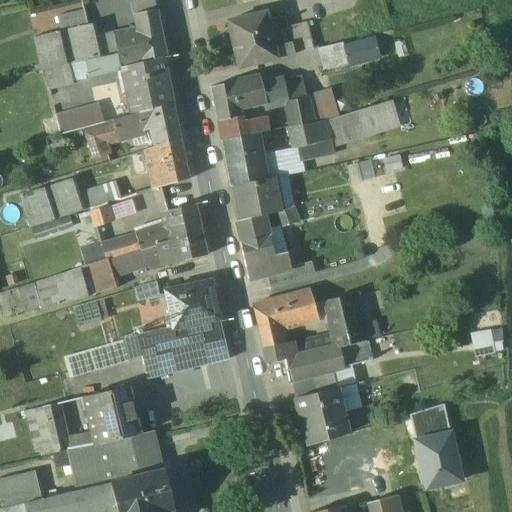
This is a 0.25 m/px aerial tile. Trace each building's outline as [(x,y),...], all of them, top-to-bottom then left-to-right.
[(133,0),(137,15),(157,11),(154,0),(133,0)] [(157,11),(137,15),(140,31),(160,27),(157,11)] [(266,12),(227,22),(238,69),(277,59),(275,48),(266,12)] [(306,23),(287,27),(291,44),(294,55),(313,50),(306,23)] [(95,24),(35,38),(43,71),(46,70),(69,64),(70,64),(102,57),(97,36),(95,24)] [(115,36),(114,36),(118,54),(121,68),(164,58),(167,58),(160,27),(140,31),(115,36)] [(114,32),(97,36),(102,57),(118,54),(114,36),(115,36),(114,32)] [(344,48),(343,49),(347,65),(380,56),(379,51),(387,49),(385,41),(376,43),(376,40),(344,48)] [(343,43),(318,49),(323,71),(347,65),(343,49),(344,48),(343,43)] [(291,44),(275,48),(277,59),(294,55),(291,44)] [(164,58),(122,69),(132,115),(174,104),(164,58)] [(69,64),(46,70),(51,90),(75,85),(70,64),(69,64)] [(259,76),(232,83),(239,110),(266,103),(261,85),(259,76)] [(288,97),(282,79),(261,85),(266,103),(288,97)] [(232,83),(210,88),(217,122),(236,117),(240,116),(239,110),(232,83)] [(306,97),(288,101),(291,115),(308,111),(306,97)] [(391,102),(325,121),(331,148),(400,128),(391,102)] [(173,106),(128,117),(133,134),(155,128),(159,146),(180,142),(181,142),(177,121),(176,115),(175,115),(173,106)] [(321,108),(308,111),(311,123),(325,121),(321,108)] [(308,111),(291,115),(293,127),(311,123),(308,111)] [(73,113),(57,118),(61,135),(78,130),(73,113)] [(128,117),(112,121),(113,124),(116,138),(133,134),(128,117)] [(240,137),(236,117),(217,122),(220,140),(240,137)] [(311,123),(293,127),(298,147),(300,160),(301,160),(332,153),(331,148),(325,121),(311,123)] [(113,124),(74,134),(78,148),(90,145),(104,141),(116,138),(113,124)] [(240,137),(220,140),(229,186),(266,179),(261,155),(257,134),(240,137)] [(104,141),(90,145),(94,159),(83,162),(85,169),(110,163),(104,141)] [(180,142),(159,146),(145,151),(153,189),(189,178),(187,168),(186,162),(185,162),(181,142),(180,142)] [(298,147),(261,155),(266,179),(304,172),(301,160),(300,160),(298,147)] [(75,178),(20,195),(30,227),(85,210),(80,194),(75,178)] [(272,180),(234,187),(241,220),(278,213),(272,180)] [(116,184),(80,194),(85,210),(122,200),(116,184)] [(194,205),(165,212),(168,225),(171,241),(184,237),(183,234),(200,230),(194,205)] [(107,207),(92,211),(97,228),(112,222),(107,207)] [(263,217),(237,223),(245,265),(274,258),(274,257),(263,217)] [(69,218),(31,229),(34,240),(72,228),(69,218)] [(168,225),(150,231),(155,246),(171,241),(168,225)] [(200,230),(183,234),(184,237),(171,241),(173,247),(176,263),(206,256),(200,230)] [(150,231),(134,237),(139,250),(155,246),(150,231)] [(134,237),(102,247),(106,260),(110,259),(133,252),(139,250),(134,237)] [(139,250),(133,252),(134,256),(130,258),(131,262),(135,261),(137,266),(161,256),(160,250),(173,247),(171,241),(155,246),(139,250)] [(173,247),(160,250),(161,256),(164,266),(176,263),(173,247)] [(286,254),(274,257),(274,258),(245,265),(248,281),(265,276),(290,269),(290,268),(286,254)] [(106,260),(78,269),(86,298),(119,288),(110,259),(106,260)] [(290,269),(265,276),(269,287),(315,274),(311,263),(290,268),(290,269)] [(76,270),(0,292),(0,308),(3,317),(38,307),(40,312),(86,298),(78,269),(76,270)] [(211,280),(164,290),(172,329),(219,319),(211,280)] [(155,283),(134,289),(138,302),(159,296),(155,283)] [(309,290),(293,293),(301,322),(317,318),(309,290)] [(293,293),(253,304),(263,348),(283,345),(279,327),(301,322),(293,293)] [(355,294),(327,301),(339,348),(367,341),(355,294)] [(80,322),(110,314),(106,299),(76,307),(80,322)] [(172,329),(138,336),(142,356),(148,378),(210,363),(207,347),(225,343),(219,319),(172,329)] [(476,353),(504,352),(503,328),(475,330),(476,353)] [(138,336),(124,340),(129,360),(142,356),(138,336)] [(123,340),(64,358),(69,379),(129,361),(129,360),(123,340)] [(367,341),(339,348),(344,367),(372,360),(367,341)] [(301,357),(298,342),(283,345),(286,359),(284,360),(288,381),(290,381),(319,373),(315,354),(301,357)] [(283,345),(263,348),(266,364),(284,360),(286,359),(283,345)] [(339,348),(315,354),(319,373),(332,370),(344,367),(339,348)] [(319,373),(290,381),(294,399),(336,388),(332,370),(319,373)] [(127,387),(87,397),(99,444),(138,434),(127,387)] [(336,388),(294,399),(300,423),(342,412),(336,388)] [(57,404),(42,408),(53,453),(68,450),(58,409),(57,404)] [(408,415),(413,435),(446,427),(441,407),(408,415)] [(342,412),(300,423),(306,447),(347,434),(342,412)] [(459,479),(446,427),(413,435),(427,488),(459,479)] [(153,433),(131,438),(139,476),(162,471),(153,433)] [(131,438),(112,442),(121,481),(139,476),(131,438)] [(112,442),(67,452),(76,491),(110,483),(121,481),(112,442)] [(121,481),(110,483),(116,511),(172,511),(162,471),(139,476),(121,481)] [(33,472),(0,479),(0,509),(23,504),(41,500),(33,472)] [(41,500),(23,504),(24,511),(116,511),(110,483),(76,491),(41,500)] [(399,511),(395,496),(368,503),(370,511),(399,511)]
